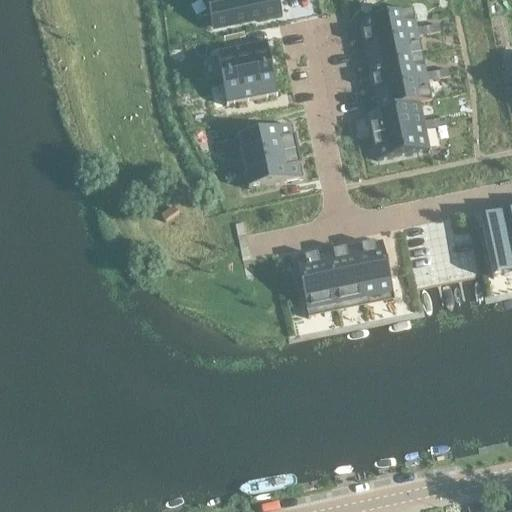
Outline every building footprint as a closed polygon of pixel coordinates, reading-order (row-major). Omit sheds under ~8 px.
[(208,0),(211,13),(215,28),(234,24),(253,20),(257,19),(258,22),(258,24),(270,21),(281,19),(278,6),(276,0),(208,0)] [(412,14),(360,25),(365,48),(417,37),(416,33),(412,14)] [(439,29),(427,31),(429,39),(440,36),(439,29)] [(417,37),(365,48),(370,71),(422,59),(418,41),(429,39),(427,31),(416,33),(417,37)] [(265,46),(216,56),(222,83),(271,72),(265,46)] [(422,59),(370,71),(374,93),(426,82),(426,78),(422,59)] [(271,72),(222,83),(228,109),(276,99),(271,72)] [(448,73),(437,76),(438,83),(450,81),(448,73)] [(426,82),(374,93),(379,116),(420,107),(431,105),(427,86),(438,83),(437,76),(426,78),(426,82)] [(379,116),(367,118),(373,141),(425,130),(424,126),(420,107),(379,116)] [(446,122),(435,124),(436,132),(448,130),(446,122)] [(425,130),(373,141),(377,165),(429,154),(425,134),(436,132),(435,124),(424,126),(425,130)] [(295,130),(241,142),(247,168),(301,156),(295,130)] [(301,156),(247,168),(253,195),(307,183),(301,156)] [(159,219),(166,228),(178,218),(172,210),(159,219)] [(511,249),(505,216),(480,221),(491,272),(511,267),(511,249)] [(382,242),(353,248),(364,301),(365,307),(367,307),(370,299),(393,295),(382,242)] [(353,248),(325,255),(336,307),(337,313),(339,313),(342,306),(364,301),(353,248)] [(319,256),(296,261),(308,320),(310,319),(314,312),(336,307),(325,255),(319,256)]
